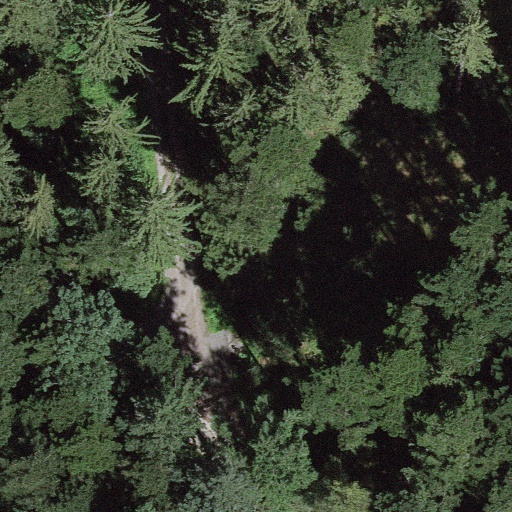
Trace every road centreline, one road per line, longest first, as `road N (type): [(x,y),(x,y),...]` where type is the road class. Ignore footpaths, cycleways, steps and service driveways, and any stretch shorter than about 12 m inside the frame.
road 1 (track): [(190,421),(144,0)]
road 2 (track): [(0,261),(291,511)]
